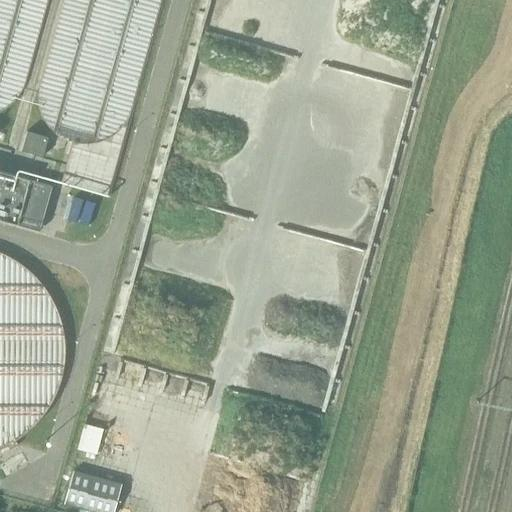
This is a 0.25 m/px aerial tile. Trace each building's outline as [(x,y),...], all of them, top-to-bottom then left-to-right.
[(41,157),(47,137),(26,131),(20,151),(41,157)] [(41,223),(51,186),(0,171),(0,220),(17,225),(19,216),(41,223)] [(0,444),(14,437),(27,427),(32,422),(42,410),(50,397),(57,383),(61,368),(62,352),(62,337),(59,321),(54,307),(50,300),(42,287),(32,275),(27,269),(14,260),(0,253),(0,252),(0,444)] [(85,422),(80,447),(99,451),(104,426),(85,422)] [(74,470),(65,504),(94,511),(110,511),(119,482),(74,470)]
